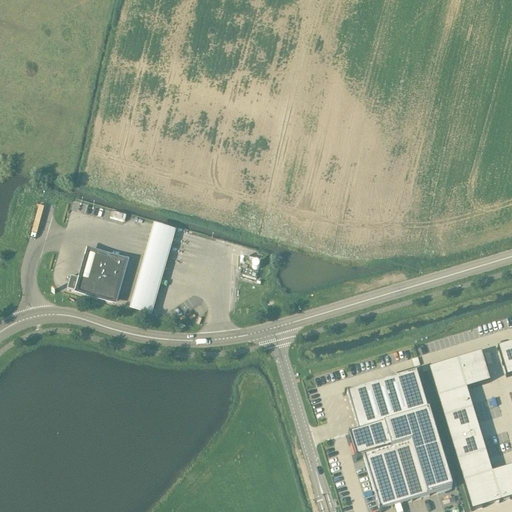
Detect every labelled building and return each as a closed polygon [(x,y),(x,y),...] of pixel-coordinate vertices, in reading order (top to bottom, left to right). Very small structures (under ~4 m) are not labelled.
[(111,213),(110,218),(124,223),(126,217),(111,213)] [(154,226),(129,311),(151,317),(175,232),(154,226)] [(78,279),(70,277),(69,281),(68,285),(67,291),(113,304),(114,298),(115,294),(124,263),(88,252),(80,280),(78,279)] [(244,270),(242,277),(256,280),(257,274),(244,270)] [(511,344),(497,349),(506,379),(511,376),(511,344)] [(480,354),(428,370),(470,511),(472,511),(511,500),(511,468),(491,474),(466,391),(489,384),(480,354)] [(416,371),(344,393),(344,394),(347,393),(359,434),(349,437),(349,435),(348,435),(351,445),(352,447),(355,446),(357,453),(354,454),(354,455),(356,462),(357,462),(356,460),(363,458),(379,510),(379,511),(380,511),(451,490),(416,374),(416,371)]
